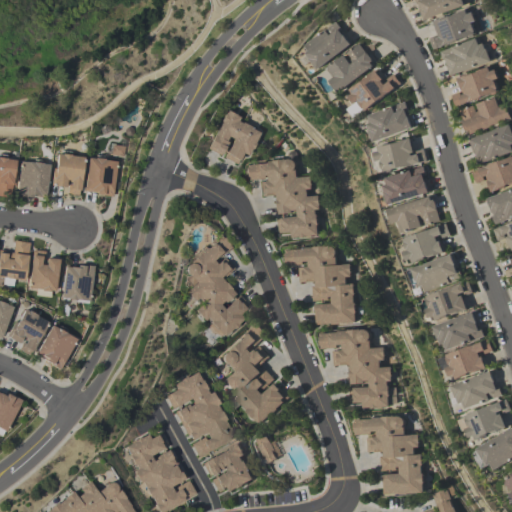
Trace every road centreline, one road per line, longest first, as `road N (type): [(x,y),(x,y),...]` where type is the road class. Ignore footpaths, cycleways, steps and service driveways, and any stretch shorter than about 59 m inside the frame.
road 1 (residential): [(343,497),(334,444),(232,203),(154,176)]
road 2 (residential): [(375,14),(418,67),(459,208),(511,343)]
road 3 (tertiary): [(66,412),(118,322),(154,176)]
road 4 (tertiary): [(188,97),(237,31),(273,2)]
